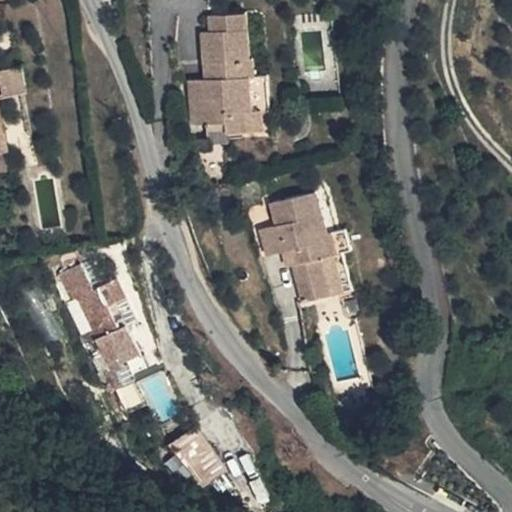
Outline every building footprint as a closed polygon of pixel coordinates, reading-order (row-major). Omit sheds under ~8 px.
[(231,123),(232,136),(253,133),(251,111),(254,110),(251,77),(259,76),(257,61),(252,60),(248,12),(211,16),(211,31),(200,33),(203,66),(215,65),(217,81),(204,82),(192,84),(196,127),(210,126),(231,123)] [(0,151),(14,149),(18,148),(7,94),(39,87),(33,58),(0,64),(0,151)] [(215,65),(203,66),(204,82),(217,81),(215,65)] [(259,76),(251,77),(254,110),(251,111),(253,133),(268,131),(265,110),(274,109),(272,75),(259,76)] [(210,126),(213,149),(233,147),(232,136),(231,123),(210,126)] [(0,175),(19,172),(14,149),(0,151),(0,175)] [(353,294),(341,253),(351,249),(330,188),(284,203),(292,229),(278,233),(286,258),(302,253),(316,249),(321,265),(316,267),(327,303),(353,294)] [(316,249),(302,253),(307,270),(316,267),(321,265),(316,249)] [(353,294),(365,290),(351,249),(341,253),(353,294)] [(128,288),(145,277),(132,257),(103,276),(92,259),(71,272),(82,290),(95,281),(114,312),(102,320),(126,358),(149,345),(147,341),(166,330),(148,300),(139,305),(128,288)] [(145,277),(128,288),(139,305),(148,300),(155,295),(145,277)] [(382,429),(405,416),(398,403),(375,417),(382,429)] [(205,422),(166,443),(185,478),(198,471),(205,483),(230,469),(205,422)]
